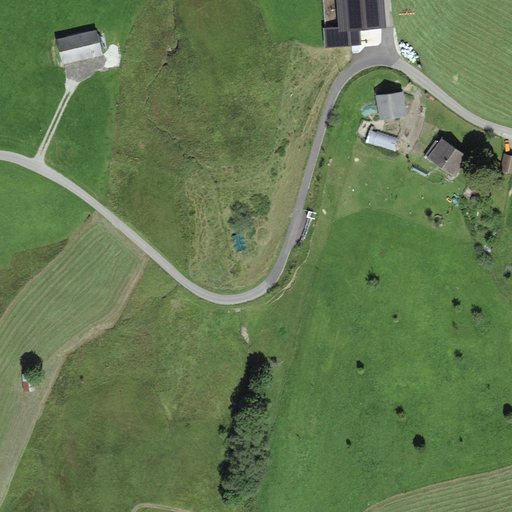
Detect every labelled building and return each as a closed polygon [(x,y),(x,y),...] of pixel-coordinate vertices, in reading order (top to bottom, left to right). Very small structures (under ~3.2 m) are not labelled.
[(382,27),(358,27),(358,48),(382,47),(382,27)] [(102,30),(59,39),(64,64),(107,55),(102,30)] [(405,94),(380,98),(383,121),(408,117),(405,94)] [(368,141),(397,149),(401,135),(372,127),(368,141)] [(441,139),(426,161),(450,176),(465,154),(441,139)] [(511,157),(505,155),(500,170),(511,173),(511,157)] [(36,376),(27,374),(25,390),(34,392),(36,376)]
